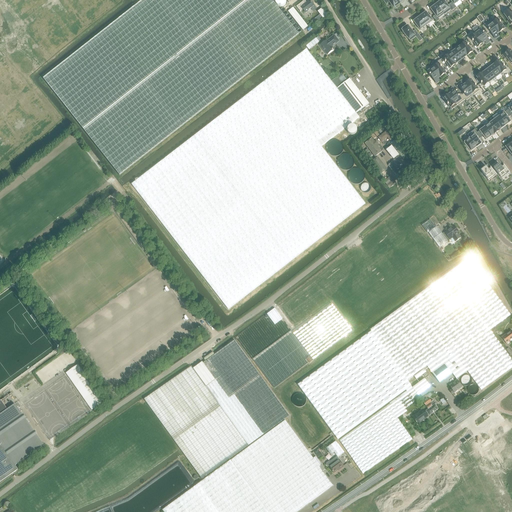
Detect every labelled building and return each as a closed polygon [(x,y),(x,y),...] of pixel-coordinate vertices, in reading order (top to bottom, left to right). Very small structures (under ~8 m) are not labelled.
[(111,25),(44,78),(76,118),(120,175),(121,176),(162,143),(299,34),(271,0),(286,0),(289,2),(291,0),(142,0),(137,4),(111,25)] [(316,7),(314,4),(310,0),(309,0),(304,4),(302,1),(296,6),(300,11),(303,9),(306,12),(311,8),(313,10),(316,7)] [(400,4),(397,0),(387,0),(394,8),(400,4)] [(454,9),(450,4),(448,6),(442,0),(437,4),(445,15),(451,10),(451,11),(454,9)] [(460,0),(459,0),(450,0),(452,3),(450,4),(454,9),(456,7),(454,4),(460,0)] [(445,15),(437,4),(434,6),(431,9),(435,15),(433,17),(437,22),(440,20),(438,18),(444,14),(444,15),(445,15)] [(309,26),(294,8),(288,12),(303,31),(309,26)] [(318,12),(323,19),(328,15),(323,8),(318,12)] [(426,12),(420,17),(426,25),(432,21),(426,12)] [(426,25),(420,17),(414,21),(420,30),(426,25)] [(504,29),(500,23),(501,22),(500,22),(496,18),(491,21),(499,32),(504,29)] [(499,32),(491,21),(486,25),(485,24),(482,26),(487,33),(490,31),(495,39),(498,37),(496,34),(499,32),(499,33),(499,32)] [(419,35),(415,30),(413,32),(408,26),(407,27),(407,26),(403,29),(402,30),(404,32),(403,33),(407,38),(408,38),(410,41),(416,37),(419,35)] [(490,42),(484,34),(484,33),(483,33),(480,28),(474,32),(482,44),(483,43),(482,43),(485,41),(487,44),(490,42)] [(482,44),(474,32),(466,38),(471,44),(473,42),(477,47),(480,45),(481,46),(483,44),(482,44)] [(339,41),(334,35),(327,40),(320,45),(327,54),(334,49),(332,46),(333,45),(339,41)] [(318,37),(306,46),(309,50),(321,41),(318,37)] [(472,52),(468,46),(469,46),(468,45),(465,43),(460,46),(467,56),(472,52)] [(467,56),(460,46),(460,47),(455,51),(462,61),(464,59),(463,58),(467,55),(467,56)] [(332,81),(307,49),(131,184),(228,310),(366,203),(321,146),(359,117),(357,113),(332,81)] [(511,64),(511,52),(510,50),(509,51),(509,50),(506,52),(506,53),(503,55),(505,58),(506,57),(511,64)] [(462,61),(455,51),(449,56),(449,55),(448,55),(455,65),(455,64),(459,61),(460,62),(462,61)] [(455,65),(448,55),(443,59),(445,62),(445,63),(446,63),(450,68),(453,66),(453,67),(456,65),(455,65)] [(445,73),(441,68),(444,66),(440,60),(432,66),(440,77),(445,73)] [(504,67),(505,67),(504,66),(499,61),(496,63),(496,62),(494,64),(501,74),(506,70),(504,67)] [(501,74),(494,64),(494,65),(490,68),(489,67),(487,68),(495,78),(500,73),(501,74)] [(440,77),(432,66),(426,70),(430,75),(429,75),(430,76),(430,75),(436,83),(439,81),(437,78),(440,77)] [(495,78),(487,68),(486,69),(487,71),(483,74),(482,73),(489,83),(489,82),(495,78)] [(337,77),(332,81),(357,113),(363,108),(369,103),(350,78),(347,81),(341,73),(337,77)] [(489,83),(482,73),(477,77),(481,83),(481,84),(482,84),(484,86),(489,83)] [(476,86),(476,85),(475,86),(471,80),(466,84),(474,95),(479,91),(476,86)] [(474,95),(466,84),(464,86),(462,83),(459,86),(464,93),(462,95),(465,100),(466,101),(474,95)] [(465,100),(462,95),(461,94),(458,96),(452,88),(449,90),(452,93),(449,95),(449,94),(449,95),(457,106),(465,100)] [(457,106),(449,95),(448,94),(446,96),(443,98),(448,104),(447,105),(448,105),(452,110),(457,106)] [(503,112),(499,115),(506,125),(511,122),(508,118),(510,116),(507,111),(504,113),(503,112)] [(499,115),(494,119),(501,129),(506,125),(499,115)] [(494,119),(489,122),(497,133),(499,131),(499,130),(501,129),(494,119)] [(489,122),(484,126),(491,136),(493,135),(494,135),(497,133),(489,122)] [(360,129),(359,127),(358,126),(357,125),(356,124),(355,124),(353,124),(352,124),(351,125),(350,126),(350,127),(349,128),(349,129),(350,131),(351,133),(352,134),(354,134),(355,134),(356,134),(358,133),(359,132),(359,131),(360,129)] [(392,126),(378,138),(382,142),(387,138),(390,141),(398,134),(392,126)] [(480,131),(477,133),(481,138),(483,136),(486,140),(491,136),(484,126),(479,130),(480,131)] [(467,135),(469,137),(477,147),(481,144),(479,140),(481,138),(477,133),(476,132),(475,130),(467,135)] [(469,137),(464,141),(468,146),(467,146),(469,150),(470,149),(471,151),(477,147),(469,137)] [(372,138),(365,144),(375,157),(382,152),(378,146),(380,144),(376,140),(374,141),(372,138)] [(403,159),(409,154),(405,148),(402,145),(397,139),(391,144),(403,159)] [(342,147),(342,146),(342,144),(341,143),(340,142),(339,141),(338,141),(337,140),(336,140),(334,140),(333,140),(332,141),(331,142),(330,143),(329,144),(329,145),(329,147),(329,149),(330,150),(330,151),(331,152),(333,153),(334,153),(335,153),(336,153),(338,153),(339,153),(340,152),(341,151),(341,150),(342,148),(342,147)] [(392,146),(386,150),(393,159),(399,155),(392,146)] [(355,161),(355,159),(354,158),(353,156),(352,155),(351,154),(350,153),(348,153),(346,153),(345,153),(343,154),(342,154),(341,155),(340,157),(339,158),(339,160),(339,161),(339,162),(340,164),(340,165),(341,166),(342,167),(344,168),(345,168),(346,169),(348,169),(349,168),(351,168),(352,167),(353,165),(354,164),(355,162),(355,161)] [(378,157),(372,161),(381,174),(387,170),(378,157)] [(399,157),(388,164),(390,168),(395,173),(398,171),(397,170),(399,168),(398,167),(403,163),(401,160),(399,157)] [(499,164),(494,168),(497,172),(501,178),(509,172),(509,173),(510,172),(504,164),(503,165),(504,165),(504,166),(502,168),(501,167),(499,164)] [(407,165),(396,174),(400,179),(411,170),(408,166),(407,165)] [(486,166),(481,170),(488,181),(496,175),(497,175),(491,167),(490,167),(491,168),(491,169),(489,170),(488,169),(486,166)] [(363,176),(363,174),(363,173),(362,172),(361,171),(360,170),(359,169),(357,169),(356,169),(355,169),(353,170),(352,170),(351,171),(350,172),(350,173),(349,175),(349,176),(349,177),(350,179),(350,180),(351,181),(352,182),(354,182),(355,183),(356,183),(358,183),(359,182),(360,182),(361,181),(362,180),(363,179),(363,177),(363,176)] [(396,183),(391,176),(384,181),(389,188),(396,183)] [(428,233),(429,233),(436,227),(430,220),(422,225),(428,233)] [(461,238),(457,233),(458,232),(454,226),(445,232),(450,239),(453,238),(455,241),(461,238)] [(437,227),(428,233),(439,247),(448,241),(437,227)] [(371,331),(299,383),(310,399),(339,439),(411,387),(407,381),(427,366),(432,373),(446,363),(448,366),(458,358),(467,371),(481,390),(511,367),(511,360),(489,330),(510,315),(487,283),(491,280),(472,256),(377,325),(370,330),(371,331)] [(291,331),(253,359),(275,388),(290,377),(308,363),(305,360),(307,359),(310,363),(313,360),(315,358),(315,359),(352,331),(331,304),(293,332),(291,331)] [(272,310),(267,314),(275,325),(282,319),(278,313),(275,309),(272,310)] [(511,338),(511,331),(508,334),(507,333),(501,337),(506,344),(509,342),(509,341),(511,338)] [(235,341),(203,363),(215,380),(206,386),(193,368),(191,366),(144,399),(202,480),(290,416),(235,341)] [(432,373),(440,384),(452,374),(456,379),(467,371),(458,358),(448,366),(446,363),(432,373)] [(202,362),(193,368),(206,386),(215,380),(203,363),(202,362)] [(91,410),(103,402),(78,365),(66,373),(91,410)] [(470,379),(470,377),(469,376),(467,375),(466,375),(464,375),(463,376),(462,377),(461,379),(462,381),(463,382),(464,383),(466,383),(467,383),(469,382),(470,381),(470,379)] [(425,378),(412,388),(418,395),(431,386),(425,378)] [(462,387),(457,380),(449,386),(452,389),(450,391),(452,394),(454,392),(454,393),(462,387)] [(479,390),(478,388),(477,386),(475,385),(474,385),(472,385),(470,387),(469,388),(469,390),(469,392),(470,393),(472,394),(474,395),(475,395),(477,393),(478,392),(479,390)] [(412,388),(398,398),(406,409),(415,402),(413,399),(418,395),(412,388)] [(0,482),(12,474),(13,473),(17,470),(14,466),(43,446),(17,409),(20,407),(17,402),(11,394),(12,394),(11,392),(0,400),(0,482)] [(426,395),(421,399),(423,402),(428,409),(426,411),(429,416),(438,409),(435,404),(436,404),(433,400),(431,402),(429,398),(428,398),(426,395)] [(362,472),(363,474),(412,439),(398,418),(407,411),(405,409),(398,398),(340,440),(362,472)] [(428,417),(423,410),(412,417),(418,424),(428,417)] [(295,511),(299,510),(333,485),(323,472),(326,470),(316,457),(314,459),(286,420),(231,460),(162,510),(163,511),(295,511)] [(336,441),(326,448),(331,455),(334,452),(338,457),(344,453),(336,441)] [(328,466),(330,467),(334,473),(339,470),(338,470),(344,466),(337,456),(331,461),(329,461),(327,463),(326,464),(328,466)]
